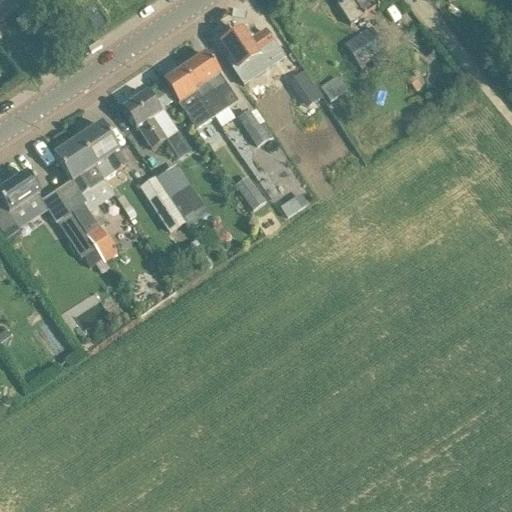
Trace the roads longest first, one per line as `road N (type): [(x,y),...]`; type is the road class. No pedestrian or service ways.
road 1 (secondary): [(0,136),(201,0)]
road 2 (unclassified): [(511,119),(414,0)]
